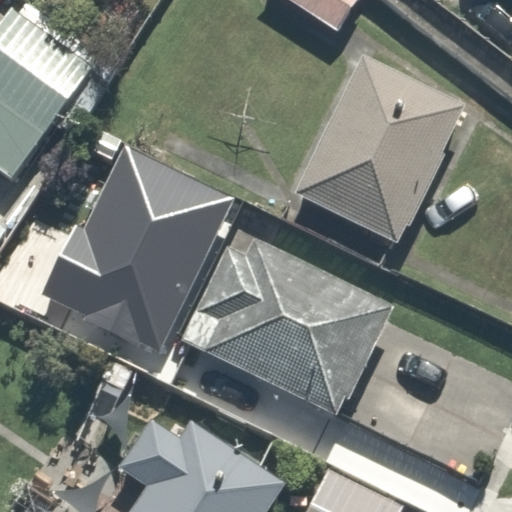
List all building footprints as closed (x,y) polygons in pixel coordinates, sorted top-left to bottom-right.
[(274,0),(331,39),(358,0),(274,0)] [(96,65),(12,8),(0,25),(0,178),(12,187),(96,65)] [(470,118),(362,63),(293,198),(400,253),(470,118)] [(183,345),(212,362),(191,400),(257,437),(278,399),(329,427),(397,305),(251,223),(183,345)] [(71,264),(41,319),(150,379),(180,323),(71,264)] [(109,474),(142,499),(131,511),(269,511),(284,494),(196,427),(184,443),(151,418),(109,474)] [(405,511),(410,503),(334,467),(312,511),(405,511)]
